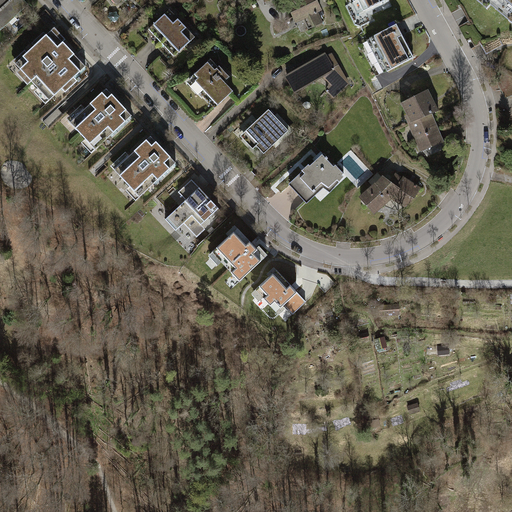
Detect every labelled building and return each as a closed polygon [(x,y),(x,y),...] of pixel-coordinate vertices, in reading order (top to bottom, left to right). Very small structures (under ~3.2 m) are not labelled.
[(28,4),(23,0),(0,0),(0,28),(1,30),(28,4)] [(318,0),(292,0),(287,3),(296,23),(309,17),(314,28),(324,23),(319,13),(324,11),(318,0)] [(350,0),(351,1),(352,0),(356,0),(362,10),(383,0),(350,0)] [(511,0),(476,0),(486,9),(490,4),(511,23),(511,21),(511,0)] [(181,23),(168,9),(148,29),(161,42),(181,23)] [(399,21),(365,39),(385,76),(419,57),(399,21)] [(195,37),(181,23),(161,42),(174,56),(195,37)] [(25,49),(13,60),(49,100),(61,89),(65,93),(78,81),(74,78),(86,67),(63,42),(66,40),(54,27),(27,52),(25,49)] [(326,52),(286,75),(295,93),(325,77),(330,85),(325,90),(336,99),(340,93),(350,80),(333,54),(328,57),(326,52)] [(217,66),(210,59),(191,77),(203,89),(200,92),(214,108),(233,90),(224,81),(229,76),(219,65),(217,66)] [(511,77),(502,74),(499,81),(506,97),(511,94),(511,77)] [(131,116),(106,89),(70,122),(96,150),(131,116)] [(401,103),(411,123),(432,113),(438,110),(428,90),(401,103)] [(288,130),(268,109),(243,132),(264,153),(288,130)] [(432,113),(411,123),(409,124),(420,151),(444,141),(432,113)] [(176,163),(151,136),(115,169),(139,196),(176,163)] [(303,172),(290,184),(307,203),(324,188),(331,193),(340,183),(346,176),(336,165),(334,166),(322,153),(303,172)] [(391,181),(384,175),(361,198),(373,212),(391,196),(405,205),(414,198),(421,187),(396,173),(391,181)] [(219,209),(192,179),(178,192),(186,199),(165,218),(176,229),(192,214),(201,225),(219,209)] [(257,248),(237,228),(213,252),(241,281),(267,255),(259,246),(257,248)] [(277,271),(256,290),(270,306),(275,301),(281,308),(284,305),(292,314),(305,302),(277,271)] [(397,315),(397,304),(377,304),(377,315),(397,315)] [(373,339),(376,350),(385,348),(382,337),(373,339)] [(435,346),(436,355),(448,354),(447,345),(435,346)] [(405,406),(407,415),(418,412),(415,403),(405,406)]
